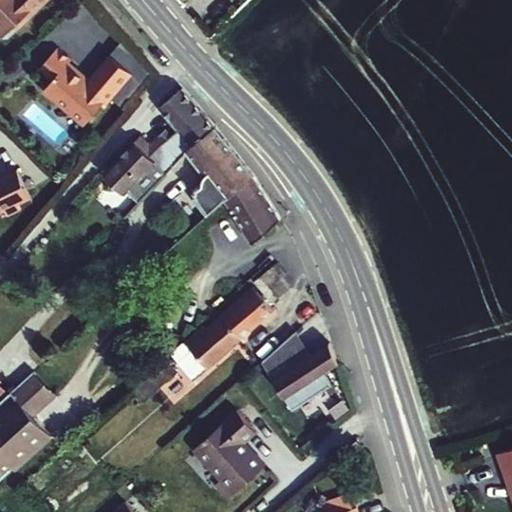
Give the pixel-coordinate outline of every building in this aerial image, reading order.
[(0,0),(0,28),(2,30),(10,29),(18,21),(26,22),(48,0),(0,0)] [(109,58),(89,81),(84,87),(78,82),(78,75),(68,67),(69,64),(72,61),(58,49),(41,70),(53,81),(45,89),(74,115),(76,112),(88,122),(103,104),(106,107),(131,77),(109,58)] [(89,81),(69,64),(68,67),(78,75),(78,82),(84,87),(89,81)] [(74,115),(45,89),(43,93),(83,129),(88,122),(76,112),(74,115)] [(126,187),(141,201),(186,152),(190,148),(214,128),(182,89),(181,90),(160,107),(178,131),(166,141),(162,140),(158,141),(151,146),(141,137),(107,172),(112,177),(113,189),(126,187)] [(252,178),(214,128),(190,148),(186,152),(206,178),(204,179),(203,181),(202,182),(202,185),(202,187),(202,188),(192,195),(196,198),(192,201),(204,219),(224,202),(252,178)] [(0,215),(6,213),(9,218),(23,211),(20,206),(31,200),(18,171),(0,180),(0,215)] [(252,178),(224,202),(251,245),(279,221),(252,178)] [(253,282),(271,304),(290,289),(281,278),(285,274),(276,263),(253,282)] [(253,288),(214,320),(234,346),(273,311),(253,288)] [(184,342),(171,353),(194,379),(234,346),(214,320),(187,344),(184,342)] [(304,359),(289,336),(262,361),(292,407),(330,383),(323,372),(337,363),(326,346),(304,359)] [(155,373),(134,392),(144,403),(176,374),(168,366),(158,376),(155,373)] [(55,398),(32,374),(13,391),(30,409),(26,413),(31,419),(55,398)] [(0,402),(0,481),(12,471),(49,438),(31,419),(26,413),(30,409),(13,391),(3,400),(0,402)] [(236,411),(192,451),(219,482),(214,486),(227,500),(263,468),(242,445),(255,432),(236,411)] [(355,441),(341,453),(354,467),(367,455),(355,441)] [(511,445),(498,450),(511,490),(511,445)] [(319,506),(321,511),(346,511),(353,510),(349,496),(319,506)]
